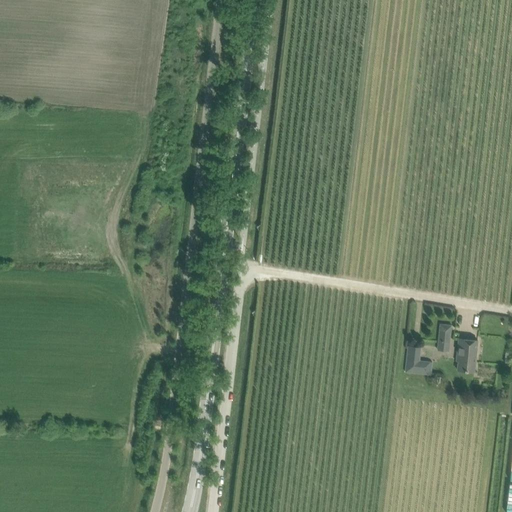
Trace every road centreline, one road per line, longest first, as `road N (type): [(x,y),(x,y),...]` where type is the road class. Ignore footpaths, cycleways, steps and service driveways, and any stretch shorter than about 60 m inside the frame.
road 1 (secondary): [(189,511),(253,0)]
road 2 (unclassified): [(212,511),(241,268)]
